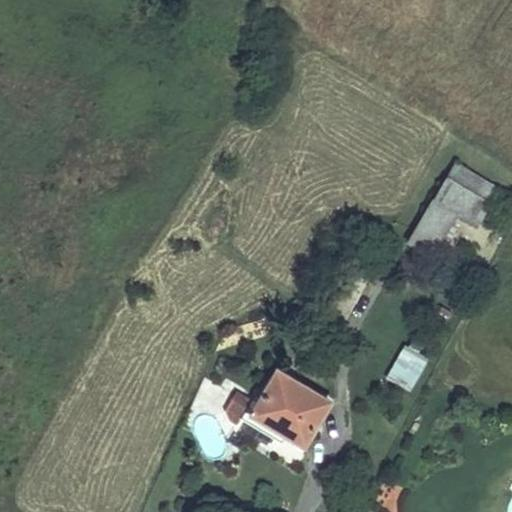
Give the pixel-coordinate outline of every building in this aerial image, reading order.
[(490,203),(447,178),(409,242),(431,255),(456,212),(478,225),(490,203)] [(424,365),(402,352),(389,375),(411,388),(424,365)] [(330,403),(277,371),(250,416),(280,433),(282,428),(306,443),(330,403)] [(249,405),(234,396),(231,401),(246,410),(249,405)] [(246,410),(231,401),(226,409),(231,418),(238,423),(246,410)] [(273,444),(280,433),(250,416),(244,427),(273,444)]
